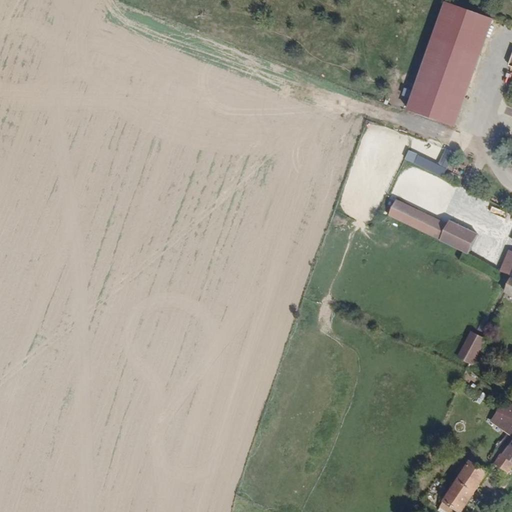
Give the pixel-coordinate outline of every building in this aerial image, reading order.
[(405,115),(453,126),(469,51),(418,42),(405,115)] [(372,106),(368,120),(384,124),(388,110),(372,106)] [(404,162),(445,176),(453,150),(444,147),(439,162),(407,152),(404,162)] [(446,232),(473,248),(484,230),(457,214),(455,218),(451,224),(423,208),(427,201),(406,188),(397,203),(446,232)] [(455,218),(427,201),(423,208),(451,224),(455,218)] [(511,271),(504,266),(502,270),(511,275),(504,291),(511,295),(511,271)] [(460,355),(469,359),(478,341),(469,337),(460,355)] [(481,405),(487,395),(479,390),(473,400),(481,405)] [(492,419),(496,424),(511,404),(511,400),(509,399),(492,419)] [(511,404),(496,424),(507,433),(511,437),(511,438),(500,453),(499,454),(509,462),(511,465),(511,464),(511,404)] [(495,448),(500,453),(511,438),(511,437),(507,433),(495,448)] [(502,470),(509,462),(499,454),(496,457),(492,461),(502,470)] [(437,509),(441,511),(460,511),(484,476),(481,474),(466,464),(437,509)]
